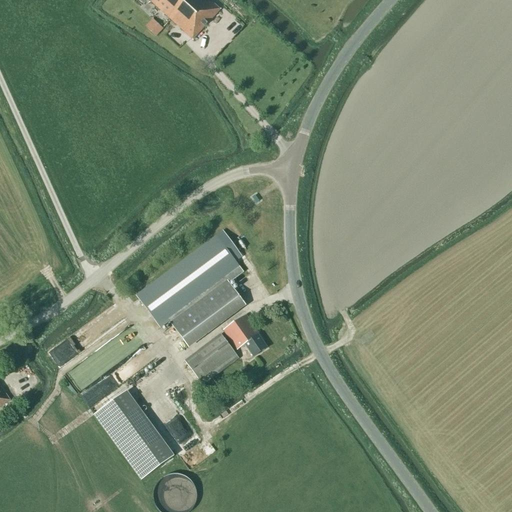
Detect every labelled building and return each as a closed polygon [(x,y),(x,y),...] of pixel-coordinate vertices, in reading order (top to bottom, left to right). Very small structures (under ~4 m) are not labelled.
[(192,40),(220,9),(209,0),(151,0),(150,2),(192,40)] [(154,19),(146,27),(157,37),(164,29),(154,19)] [(216,236),(180,263),(135,296),(160,329),(169,322),(183,341),(189,349),(246,306),(226,279),(241,269),(216,236)] [(254,357),(266,348),(261,341),(263,340),(246,316),(224,332),(238,351),(246,345),(254,357)] [(75,334),(81,344),(80,344),(84,349),(103,337),(93,322),(75,334)] [(221,335),(185,362),(203,386),(239,359),(221,335)] [(0,407),(10,401),(0,385),(0,407)] [(127,392),(94,415),(141,480),(174,457),(127,392)]
